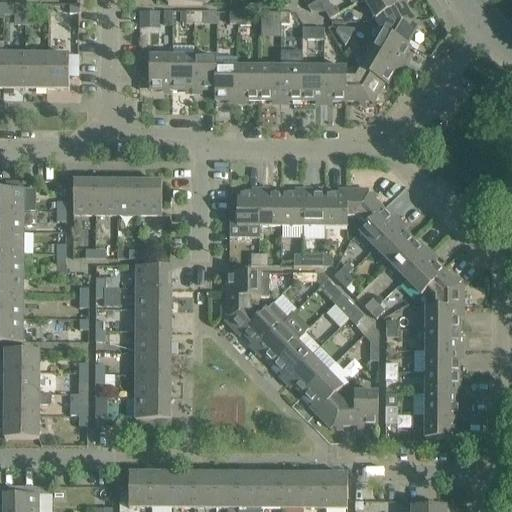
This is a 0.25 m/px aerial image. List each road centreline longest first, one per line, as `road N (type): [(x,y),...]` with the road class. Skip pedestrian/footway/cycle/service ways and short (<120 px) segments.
road 1 (residential): [(483,478),(503,459),(498,272),(388,151)]
road 2 (residential): [(200,151),(388,151)]
road 3 (residential): [(388,151),(487,36)]
road 4 (residential): [(483,478),(383,475),(352,460)]
road 5 (residential): [(0,459),(128,460)]
road 6 (residential): [(106,134),(110,10)]
